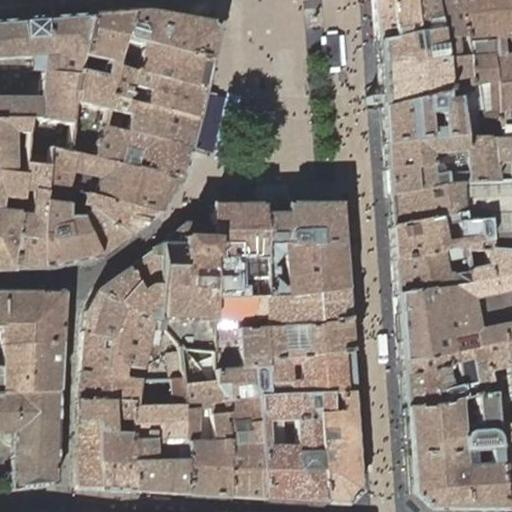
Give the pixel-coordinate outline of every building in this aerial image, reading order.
[(392,40),(388,0),(372,0),(374,19),(375,43),(392,40)] [(410,0),(388,0),(392,40),(413,36),(410,0)] [(410,0),(413,36),(438,32),(435,0),(410,0)] [(460,0),(435,0),(438,32),(442,58),(446,93),(452,91),(468,88),(460,0)] [(511,55),(507,0),(460,0),(468,88),(477,86),(484,139),(485,141),(499,141),(495,86),(511,82),(511,55)] [(511,0),(507,0),(511,55),(511,82),(495,86),(499,141),(507,141),(511,140),(511,0)] [(130,13),(130,14),(123,35),(120,35),(120,40),(112,68),(148,78),(200,91),(207,63),(215,27),(213,23),(210,23),(164,15),(145,12),(130,13)] [(130,14),(87,17),(71,94),(71,106),(66,144),(68,144),(67,154),(74,156),(91,158),(99,128),(101,129),(106,110),(108,98),(105,98),(112,68),(120,40),(120,35),(123,35),(130,14)] [(87,17),(0,23),(0,58),(43,58),(40,98),(0,97),(0,120),(27,121),(26,134),(23,166),(45,168),(46,149),(67,154),(68,144),(66,144),(71,106),(71,94),(87,17)] [(392,40),(375,43),(377,65),(408,64),(442,58),(438,32),(413,36),(392,40)] [(43,58),(0,58),(0,97),(40,98),(43,58)] [(408,64),(377,65),(380,109),(409,102),(446,93),(442,58),(408,64)] [(148,78),(112,68),(105,98),(108,98),(142,107),(194,120),(200,91),(148,78)] [(477,86),(468,88),(452,91),(459,137),(459,139),(475,140),(484,139),(477,86)] [(459,137),(452,91),(446,93),(409,102),(380,109),(382,145),(459,137)] [(142,107),(108,98),(106,110),(101,129),(164,143),(187,150),(194,120),(142,107)] [(0,271),(12,271),(19,211),(0,209),(0,199),(20,201),(23,174),(12,174),(10,133),(26,134),(27,121),(0,120),(0,271)] [(99,128),(91,158),(132,170),(180,182),(187,150),(164,143),(101,129),(99,128)] [(485,141),(484,139),(475,140),(459,139),(459,137),(382,145),(384,171),(428,168),(430,179),(442,176),(444,187),(456,185),(494,184),(494,165),(508,165),(507,141),(499,141),(485,141)] [(511,140),(507,141),(508,165),(508,183),(494,184),(456,185),(444,187),(425,191),(386,197),(388,228),(423,222),(460,215),(461,223),(485,222),(486,243),(487,250),(511,248),(511,140)] [(74,156),(67,154),(46,149),(45,168),(44,184),(67,191),(71,171),(100,178),(96,199),(102,201),(113,202),(135,209),(147,210),(158,213),(180,182),(132,170),(91,158),(74,156)] [(508,183),(508,165),(494,165),(494,184),(508,183)] [(44,184),(45,168),(23,166),(23,174),(20,201),(19,211),(12,271),(42,270),(39,237),(42,204),(44,184)] [(384,171),(386,197),(425,191),(444,187),(442,176),(430,179),(428,168),(384,171)] [(83,196),(96,199),(100,178),(71,171),(67,191),(83,196)] [(67,191),(44,184),(42,204),(64,207),(65,205),(67,191)] [(83,196),(67,191),(65,205),(81,207),(83,196)] [(127,236),(158,213),(147,210),(135,209),(113,202),(102,201),(96,199),(83,196),(81,207),(86,207),(88,210),(127,236)] [(86,207),(81,207),(65,205),(64,207),(42,204),(39,237),(42,270),(96,258),(78,220),(88,210),(86,207)] [(283,215),(260,215),(259,215),(261,245),(286,245),(286,248),(340,245),(337,204),(288,205),(288,207),(283,207),(283,215)] [(209,205),(208,225),(210,225),(210,239),(210,300),(248,299),(261,298),(262,266),(261,245),(259,215),(260,215),(260,206),(256,206),(256,205),(209,205)] [(96,258),(127,236),(88,210),(78,220),(96,258)] [(473,251),(487,250),(486,243),(485,222),(461,223),(460,215),(423,222),(388,228),(391,261),(434,252),(461,245),(461,251),(473,251)] [(195,353),(211,353),(211,333),(210,300),(210,239),(210,225),(208,225),(183,223),(161,242),(161,274),(161,316),(164,332),(177,347),(183,351),(195,353)] [(149,252),(125,270),(143,295),(154,288),(150,283),(161,274),(161,242),(158,245),(150,249),(149,252)] [(262,266),(261,298),(261,300),(285,298),(328,294),(344,291),(340,245),(286,248),(286,245),(261,245),(262,266)] [(434,252),(391,261),(393,297),(415,294),(449,289),(466,286),(461,251),(461,245),(434,252)] [(393,297),(395,326),(398,362),(413,362),(498,343),(511,340),(511,248),(487,250),(488,268),(474,269),(473,251),(461,251),(466,286),(449,289),(415,294),(393,297)] [(488,268),(487,250),(473,251),(474,269),(488,268)] [(146,315),(161,316),(161,274),(150,283),(154,288),(143,295),(125,270),(94,292),(117,304),(123,308),(137,317),(145,322),(146,315)] [(210,300),(211,333),(237,331),(250,330),(276,329),(318,327),(346,320),(344,291),(328,294),(285,298),(261,300),(261,298),(248,299),(210,300)] [(83,312),(80,334),(109,340),(109,341),(123,308),(117,304),(94,292),(83,312)] [(0,293),(0,347),(58,343),(61,293),(0,293)] [(169,380),(180,380),(178,369),(177,347),(164,332),(161,316),(146,315),(145,322),(137,317),(123,308),(109,341),(109,340),(104,378),(76,376),(74,401),(110,403),(110,402),(131,404),(135,404),(138,381),(123,380),(124,366),(140,367),(144,331),(156,332),(165,345),(169,380)] [(263,361),(348,352),(346,320),(318,327),(276,329),(250,330),(237,331),(211,333),(211,353),(213,376),(213,386),(213,387),(224,402),(255,398),(264,398),(263,373),(263,361)] [(80,334),(76,376),(104,378),(109,340),(80,334)] [(511,340),(498,343),(501,353),(503,370),(505,378),(507,394),(491,395),(493,428),(511,425),(511,340)] [(0,395),(55,393),(58,343),(0,347),(0,395)] [(398,362),(399,376),(419,373),(456,365),(459,388),(488,383),(485,373),(503,370),(501,353),(498,343),(413,362),(398,362)] [(184,496),(226,499),(223,446),(226,446),(224,427),(220,403),(224,402),(213,387),(213,386),(213,376),(211,353),(195,353),(183,351),(177,347),(178,369),(180,380),(181,390),(182,391),(183,406),(183,441),(183,461),(184,496)] [(263,361),(263,373),(264,398),(337,395),(351,393),(348,352),(263,361)] [(399,376),(401,410),(429,408),(461,400),(459,388),(456,365),(419,373),(399,376)] [(488,383),(491,395),(507,394),(505,378),(503,370),(485,373),(488,383)] [(131,493),(184,496),(183,461),(175,461),(175,441),(183,441),(183,406),(182,391),(181,390),(180,380),(169,380),(173,406),(131,408),(131,419),(130,435),(130,442),(131,493)] [(459,388),(461,400),(491,395),(488,383),(459,388)] [(0,434),(10,434),(8,490),(8,491),(52,486),(55,393),(0,395),(0,434)] [(359,493),(351,393),(337,395),(339,414),(315,415),(317,446),(322,505),(344,506),(359,493)] [(339,414),(337,395),(264,398),(255,398),(258,452),(262,501),(322,505),(317,446),(315,415),(339,414)] [(423,511),(499,511),(498,486),(495,459),(494,447),(493,428),(491,395),(461,400),(429,408),(401,410),(407,496),(423,511)] [(226,499),(262,501),(258,452),(255,398),(224,402),(220,403),(224,427),(238,426),(239,445),(226,446),(223,446),(226,499)] [(100,491),(131,493),(130,442),(130,435),(111,435),(111,418),(131,419),(131,408),(131,404),(110,402),(110,403),(74,401),(74,427),(96,425),(97,434),(100,491)] [(111,435),(130,435),(131,419),(111,418),(111,435)] [(75,489),(100,491),(97,434),(96,425),(74,427),(75,489)] [(511,425),(493,428),(494,447),(511,444),(511,457),(495,459),(498,486),(499,511),(511,510),(511,425)] [(224,427),(226,446),(239,445),(238,426),(224,427)] [(175,461),(183,461),(183,441),(175,441),(175,461)] [(511,444),(494,447),(495,459),(511,457),(511,444)]
